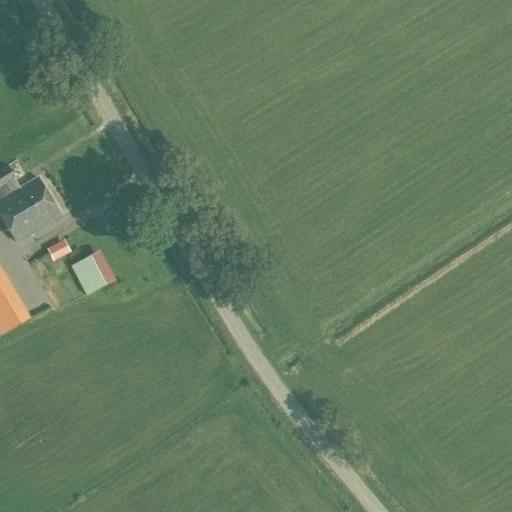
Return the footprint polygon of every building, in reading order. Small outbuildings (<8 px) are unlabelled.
[(38,179),(20,189),(15,181),(16,180),(8,166),(0,171),(0,216),(16,243),(60,216),(38,179)] [(64,241),(47,249),(53,261),(70,252),(64,241)] [(100,247),(73,262),(92,297),(119,282),(100,247)] [(0,316),(10,332),(37,315),(13,275),(0,283),(0,316)] [(146,296),(124,306),(132,324),(155,313),(146,296)]
